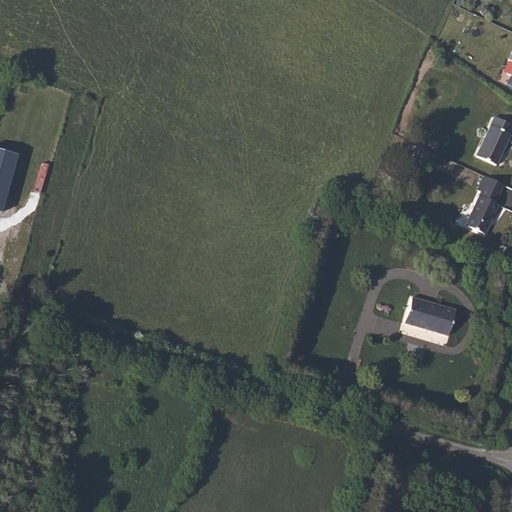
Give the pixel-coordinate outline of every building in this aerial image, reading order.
[(476,149),(494,158),(510,127),(507,126),(511,117),(496,110),(476,149)] [(0,154),(0,216),(0,217),(16,158),(0,154)] [(481,171),(474,186),(478,188),(464,220),(484,230),(497,199),(494,198),(498,189),(485,183),(489,174),(481,171)] [(485,183),(498,189),(501,180),(489,174),(485,183)] [(406,322),(450,333),(458,306),(413,294),(406,322)]
